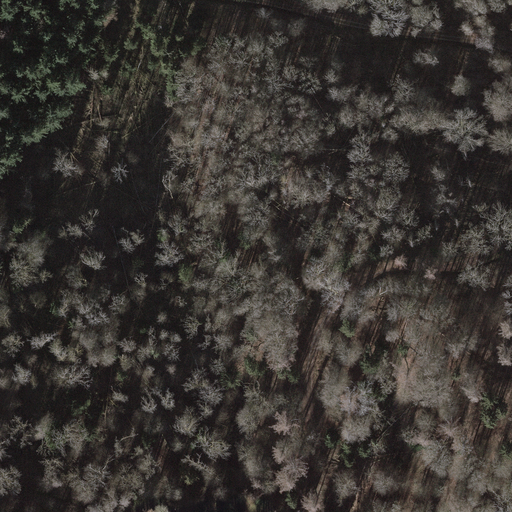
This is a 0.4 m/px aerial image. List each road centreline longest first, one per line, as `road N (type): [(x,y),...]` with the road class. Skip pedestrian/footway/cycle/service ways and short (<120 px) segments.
road 1 (track): [(301,511),(315,335),(335,304),(363,280),(452,266),(511,241)]
road 2 (track): [(511,50),(253,0)]
road 3 (track): [(126,511),(0,476)]
road 4 (track): [(511,423),(466,449),(453,486),(423,511)]
